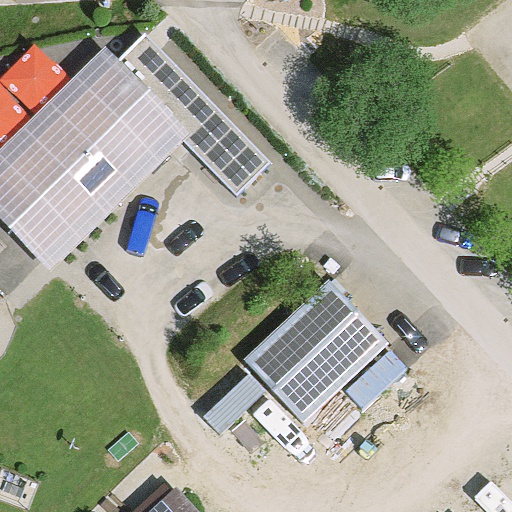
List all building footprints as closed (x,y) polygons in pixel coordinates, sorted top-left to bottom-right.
[(268,167),(144,37),(113,68),(186,143),(236,197),(268,167)] [(186,143),(113,68),(100,54),(0,150),(0,229),(47,277),(186,143)] [(466,84),(432,104),(460,152),(494,132),(466,84)] [(387,349),(329,286),(245,363),(302,426),(387,349)] [(511,511),(511,472),(478,488),(488,511),(511,511)] [(194,511),(172,488),(145,511),(194,511)]
